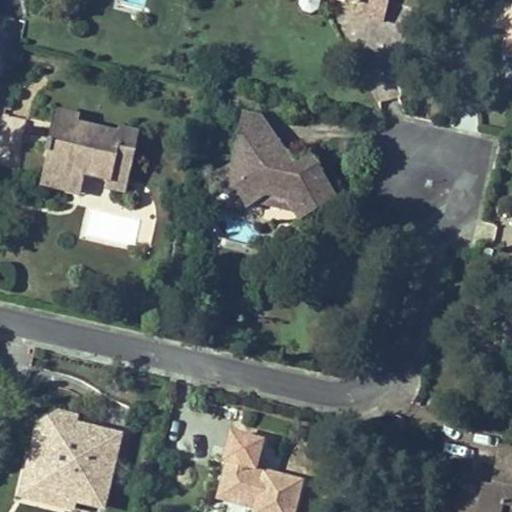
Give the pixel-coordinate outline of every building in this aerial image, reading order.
[(339,0),(339,5),(374,12),(376,0),(339,0)] [(511,6),(511,4),(497,0),(490,28),(505,32),(510,24),(511,24),(511,6)] [(511,3),(511,4),(511,6),(511,24),(510,24),(505,32),(502,51),(511,54),(511,3)] [(234,110),(231,126),(265,132),(257,115),(234,110)] [(81,170),(106,175),(114,133),(51,120),(46,144),(40,142),(37,154),(43,155),(39,171),(66,176),(68,167),(81,170)] [(265,132),(231,126),(226,150),(230,158),(211,166),(215,188),(225,182),(237,201),(259,187),(285,195),(290,211),(324,193),(300,152),(280,161),(265,132)] [(114,133),(106,175),(104,186),(123,190),(135,131),(116,127),(114,133)] [(77,190),(81,170),(68,167),(66,176),(39,171),(37,182),(77,190)] [(259,187),(237,201),(290,211),(285,195),(259,187)] [(49,489),(76,495),(103,499),(117,431),(59,421),(55,433),(45,432),(39,467),(31,464),(26,483),(37,497),(47,500),(49,489)] [(225,459),(216,498),(252,506),(250,511),(289,511),(297,479),(251,469),(259,435),(228,428),(221,458),(225,459)] [(511,441),(491,438),(486,458),(480,480),(471,478),(472,470),(449,463),(441,511),(443,511),(488,511),(488,507),(498,500),(511,503),(511,441)] [(480,480),(486,458),(475,456),(472,470),(471,478),(480,480)] [(74,506),(76,495),(49,489),(47,500),(74,506)]
